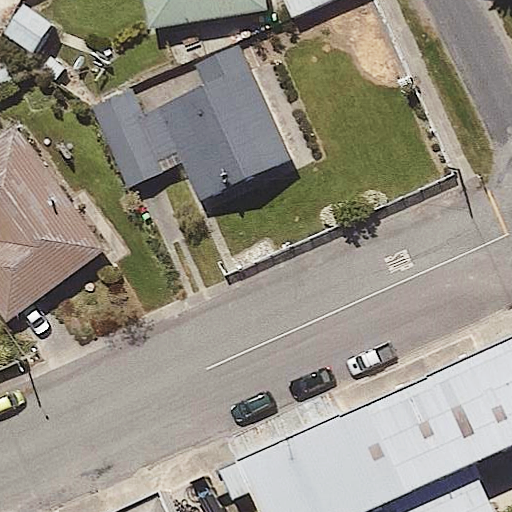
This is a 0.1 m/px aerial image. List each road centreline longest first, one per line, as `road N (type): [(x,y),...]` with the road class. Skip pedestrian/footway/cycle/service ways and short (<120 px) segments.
road 1 (residential): [(511,233),(0,463)]
road 2 (residential): [(511,130),(451,0)]
